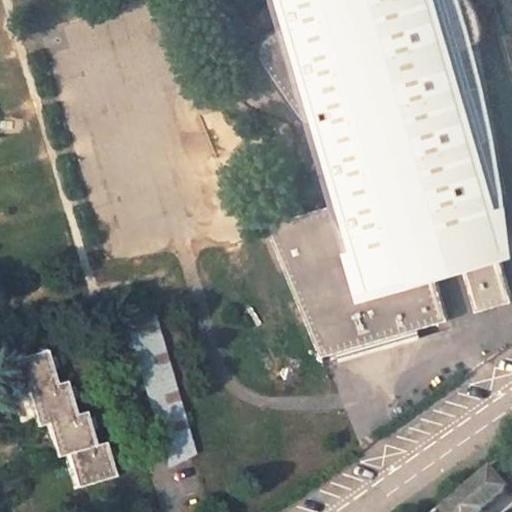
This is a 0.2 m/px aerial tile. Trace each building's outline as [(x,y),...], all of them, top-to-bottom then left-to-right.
[(288,0),(296,24),(325,121),(344,187),(340,188),(336,193),(335,199),(336,201),(271,221),(326,355),(454,316),(435,249),(464,242),(484,307),(511,299),(511,268),(502,231),(511,229),(458,46),(444,0),(288,0)] [(444,0),(458,46),(463,44),(465,44),(465,43),(466,44),(466,43),(479,43),(483,40),(489,33),(491,28),(492,19),(484,0),(444,0)] [(325,121),(296,24),(286,23),(282,24),(273,31),(268,38),(266,48),(267,55),(307,113),(308,114),(315,119),(321,121),(325,121)] [(130,324),(167,461),(192,454),(154,317),(130,324)] [(75,413),(66,380),(57,383),(46,348),(8,358),(17,394),(27,391),(37,424),(47,421),(56,455),(65,452),(75,487),(115,475),(106,441),(96,444),(86,410),(75,413)] [(509,490),(511,487),(511,457),(496,468),(445,511),(487,511),(511,493),(509,490)]
